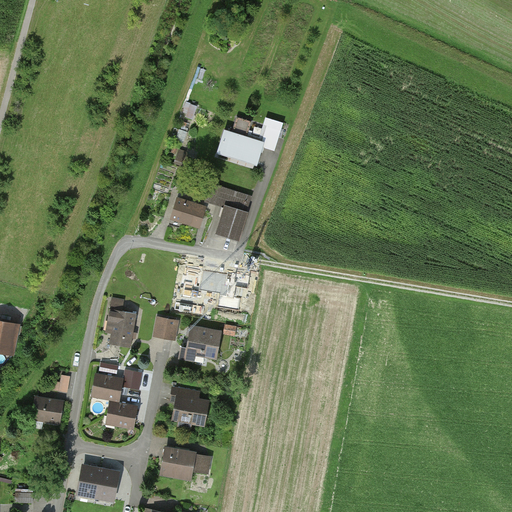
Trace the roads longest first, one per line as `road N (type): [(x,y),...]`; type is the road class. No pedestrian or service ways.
road 1 (residential): [(69,448),(94,313),(124,243),(152,240),(248,258)]
road 2 (track): [(248,258),(511,302)]
road 3 (track): [(34,0),(0,127)]
